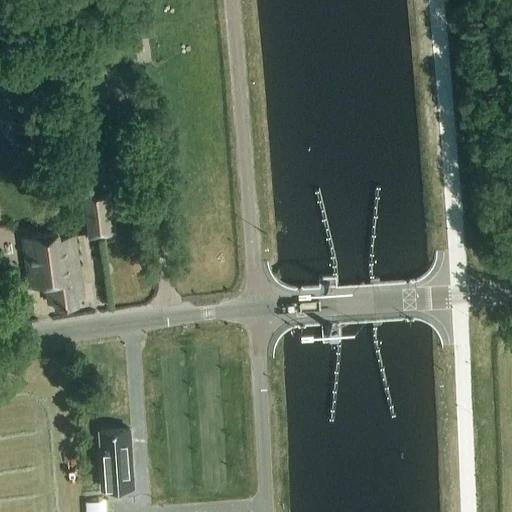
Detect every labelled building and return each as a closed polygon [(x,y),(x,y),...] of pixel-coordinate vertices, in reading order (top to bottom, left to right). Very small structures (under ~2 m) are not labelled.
[(98,5),(97,0),(58,0),(61,11),(98,5)] [(25,29),(27,51),(66,48),(64,26),(25,29)] [(86,217),(89,240),(115,237),(112,214),(86,217)] [(85,298),(92,297),(82,232),(58,236),(57,230),(22,235),(30,288),(48,285),(51,303),(58,302),(58,308),(86,304),(85,298)] [(318,280),(320,311),(322,342),(323,344),(339,343),(341,341),(337,279),(335,278),(320,279),(318,280)] [(370,283),(371,305),(372,326),(373,327),(380,327),(381,325),(379,282),(378,280),(371,280),(370,283)] [(133,483),(128,425),(99,428),(101,449),(99,449),(102,485),(133,483)]
